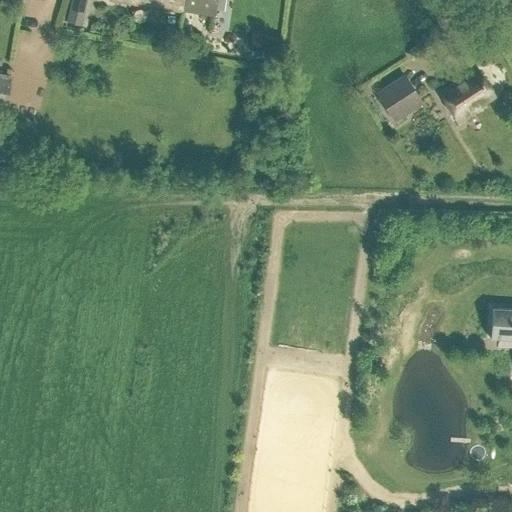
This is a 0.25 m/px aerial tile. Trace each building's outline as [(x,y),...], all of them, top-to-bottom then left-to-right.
[(71,0),(67,23),(82,26),(87,0),(71,0)] [(119,0),(185,13),(187,0),(119,0)] [(187,0),(185,13),(216,18),(219,0),(187,0)] [(252,37),(251,46),(264,47),(265,38),(252,37)] [(493,95),(476,69),(456,82),(454,80),(437,92),(456,121),(479,107),(480,104),(493,95)] [(0,93),(9,95),(12,76),(0,74),(0,93)] [(394,122),(423,104),(405,75),(376,93),(394,122)] [(511,308),(492,308),(490,339),(511,340),(511,308)]
